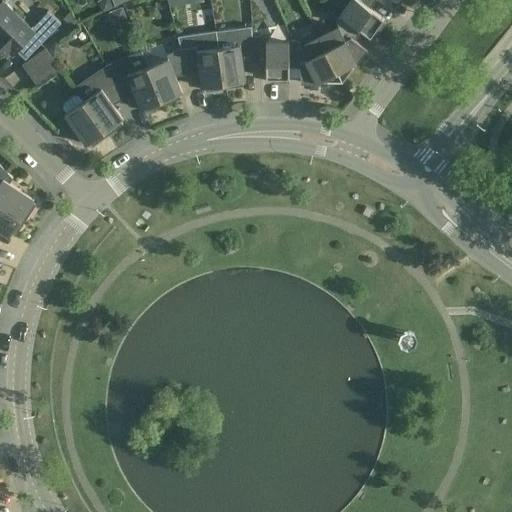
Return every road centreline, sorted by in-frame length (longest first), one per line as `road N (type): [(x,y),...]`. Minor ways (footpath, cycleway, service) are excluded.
road 1 (residential): [(54,511),(23,445),(20,342),(34,294),(91,205)]
road 2 (residential): [(91,205),(177,149),(227,134),(278,130),(351,146)]
road 3 (residential): [(351,146),(453,0)]
road 4 (residential): [(417,185),(511,66)]
road 5 (residential): [(0,108),(91,205)]
road 6 (residential): [(511,263),(417,185)]
